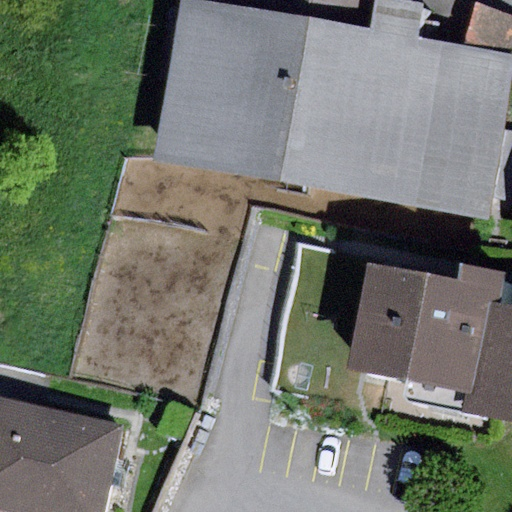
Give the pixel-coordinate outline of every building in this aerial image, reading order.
[(309,0),(186,0),(159,159),(486,215),(486,207),(500,131),(511,63),(511,57),(462,48),(368,32),(305,21),(309,0)] [(373,0),(309,0),(305,21),(368,32),(373,0)] [(424,2),(408,0),(377,0),(373,28),(419,34),(424,2)] [(511,15),(475,4),(462,48),(511,57),(511,15)] [(511,191),(511,132),(500,131),(486,207),(508,212),(511,191)] [(511,422),(511,306),(502,305),(508,275),(462,266),(459,283),(368,265),(347,372),(465,394),(462,413),(511,422)] [(106,511),(127,427),(0,396),(0,510),(8,511),(106,511)]
